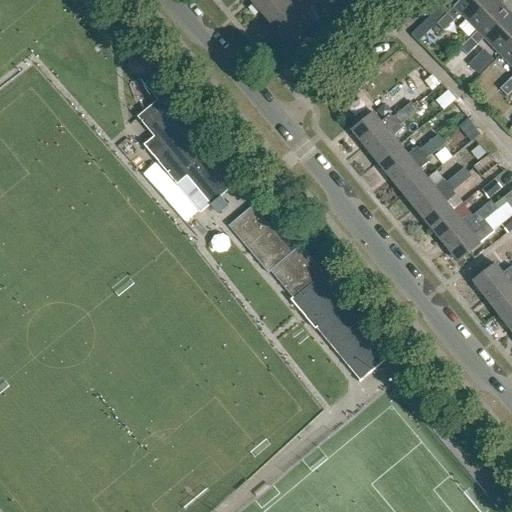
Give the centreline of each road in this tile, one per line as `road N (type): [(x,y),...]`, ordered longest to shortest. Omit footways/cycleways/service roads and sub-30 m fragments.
road 1 (unclassified): [(511,401),(481,379),(279,120)]
road 2 (residential): [(279,120),(401,0)]
road 3 (unclassified): [(279,120),(177,0)]
